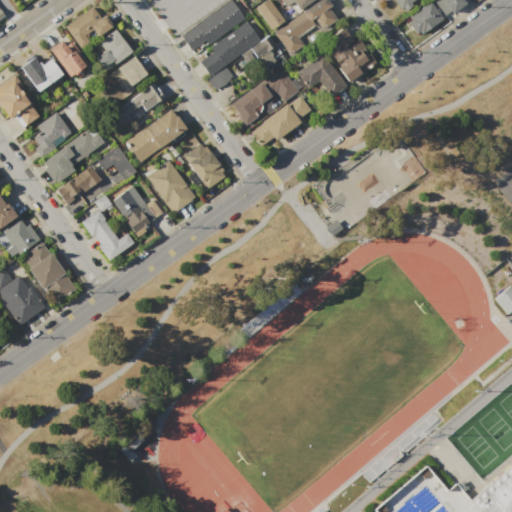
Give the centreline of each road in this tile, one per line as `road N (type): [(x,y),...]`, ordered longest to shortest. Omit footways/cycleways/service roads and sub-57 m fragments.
road 1 (tertiary): [(509,0),(0,370)]
road 2 (residential): [(257,184),(125,0)]
road 3 (residential): [(106,294),(0,146)]
